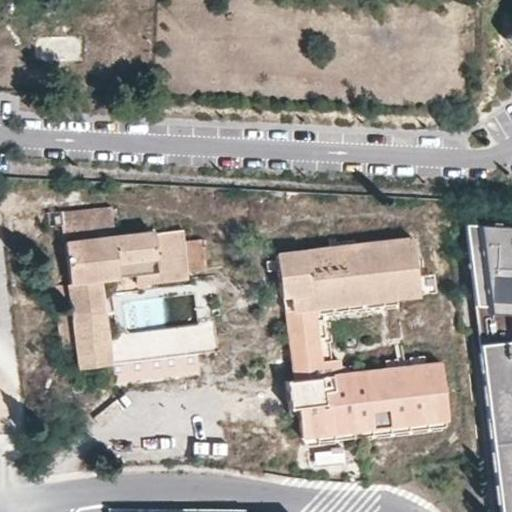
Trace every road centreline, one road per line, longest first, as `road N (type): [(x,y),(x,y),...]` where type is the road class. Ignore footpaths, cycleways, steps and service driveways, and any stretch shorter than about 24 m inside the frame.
road 1 (residential): [(0,136),(489,159),(511,147)]
road 2 (unclassified): [(0,497),(97,487),(365,511)]
road 3 (unknown): [(36,493),(92,417),(200,389),(221,376),(246,317)]
